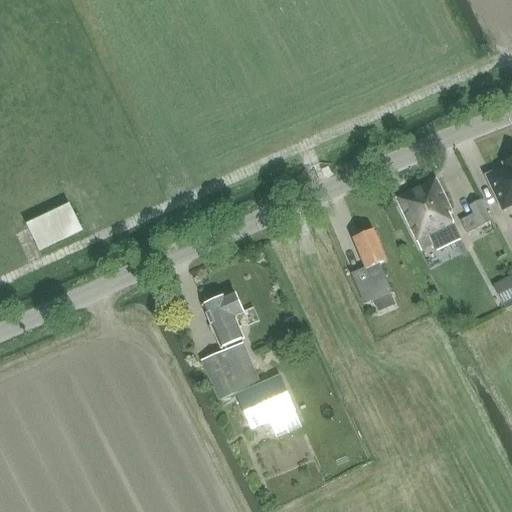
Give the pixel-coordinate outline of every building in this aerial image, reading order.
[(511,207),(511,160),(511,161),(505,164),(503,165),(504,166),(505,168),(487,177),(503,211),(511,207)] [(397,201),(422,252),(434,246),(436,249),(461,237),(449,214),(453,212),(438,181),(397,201)] [(461,222),(467,234),(492,221),(481,201),(469,207),(474,215),(461,222)] [(68,205),(28,225),(41,252),(82,231),(68,205)] [(375,232),(354,241),(366,270),(350,276),(362,304),(391,292),(380,265),(387,262),(375,232)] [(480,255),(497,252),(493,232),(476,235),(480,255)] [(235,294),(202,308),(216,340),(222,338),(226,348),(244,341),(240,330),(241,330),(234,315),(243,312),(235,294)] [(201,363),(219,403),(261,384),(244,344),(201,363)] [(251,432),(270,424),(296,413),(280,377),(236,397),(251,432)] [(296,413),(270,424),(277,439),(302,428),(296,413)]
